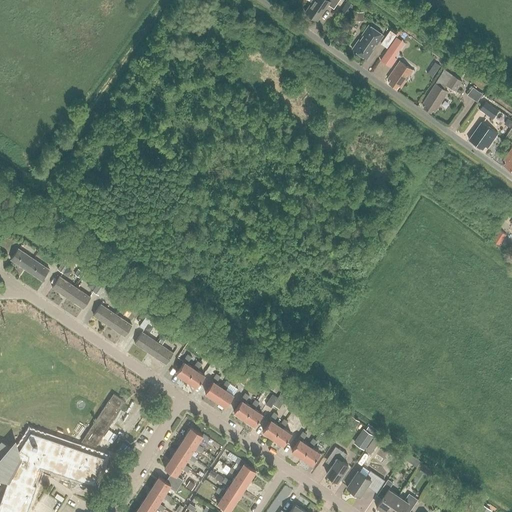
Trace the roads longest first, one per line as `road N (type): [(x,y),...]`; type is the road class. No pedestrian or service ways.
road 1 (residential): [(511,179),(259,0)]
road 2 (residential): [(349,511),(182,399)]
road 3 (residential): [(182,399),(27,294)]
road 4 (residential): [(87,511),(109,510),(182,399)]
